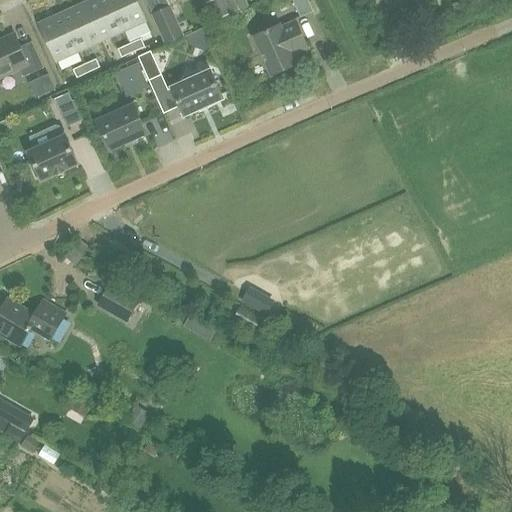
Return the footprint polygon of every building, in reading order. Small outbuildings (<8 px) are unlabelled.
[(109,0),(90,0),(84,3),(101,42),(124,32),(109,0)] [(137,0),(109,0),(124,32),(147,21),(137,0)] [(225,0),(231,13),(247,5),(244,0),(225,0)] [(293,0),(301,17),(314,11),(308,0),(293,0)] [(455,16),(468,12),(465,1),(451,5),(455,16)] [(101,42),(84,3),(61,13),(79,52),(101,42)] [(182,37),(168,6),(151,14),(165,45),(182,37)] [(79,52),(61,13),(38,24),(56,63),(79,52)] [(319,44),(330,40),(323,19),(311,23),(319,44)] [(296,21),(281,27),(280,25),(254,37),(271,76),(298,64),(294,55),(308,49),(296,21)] [(23,77),(44,67),(32,41),(21,46),(15,33),(0,40),(0,77),(20,68),(23,77)] [(142,39),(130,43),(134,52),(145,48),(142,39)] [(134,52),(130,43),(119,48),(123,57),(134,52)] [(162,75),(151,51),(138,57),(149,81),(155,95),(168,89),(162,75)] [(97,59),(86,64),(89,72),(101,67),(97,59)] [(117,72),(127,95),(150,85),(139,62),(117,72)] [(89,72),(86,64),(74,69),(78,77),(89,72)] [(200,70),(183,78),(185,82),(172,88),(184,116),(223,98),(211,70),(202,74),(200,70)] [(56,91),(49,77),(30,85),(37,100),(56,91)] [(67,127),(83,120),(74,100),(59,107),(67,127)] [(146,132),(134,106),(98,122),(110,149),(146,132)] [(184,124),(161,124),(162,144),(175,144),(175,142),(185,141),(184,124)] [(29,152),(34,163),(30,165),(36,177),(40,176),(41,179),(78,162),(66,136),(63,129),(55,126),(42,132),(47,144),(29,152)] [(110,289),(98,309),(128,326),(140,305),(110,289)] [(272,302),(250,290),(243,301),(265,314),(272,302)] [(0,311),(0,334),(21,346),(31,328),(51,340),(66,313),(43,300),(35,315),(7,299),(0,311)] [(235,317),(254,328),(260,318),(241,307),(235,317)] [(0,415),(9,421),(16,410),(0,400),(0,415)] [(137,403),(127,420),(139,427),(149,410),(137,403)] [(0,437),(9,424),(0,418),(0,437)] [(10,427),(3,438),(17,446),(23,435),(10,427)] [(40,443),(28,436),(22,446),(33,453),(40,443)] [(144,450),(150,455),(156,446),(150,442),(144,450)] [(161,457),(170,464),(174,458),(165,452),(161,457)]
